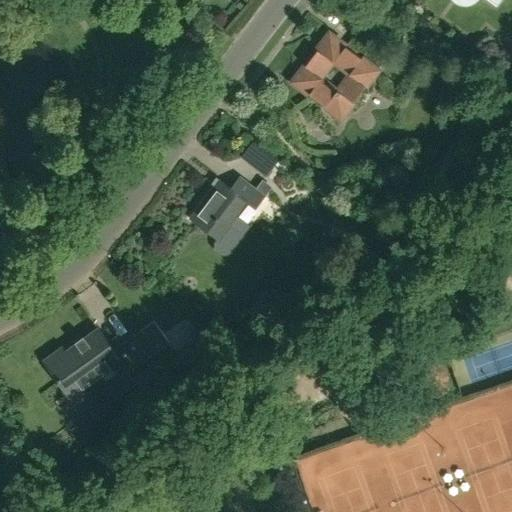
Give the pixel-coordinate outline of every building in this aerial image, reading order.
[(350,45),(379,68),(391,51),(360,30),(350,45)] [(377,72),(330,35),(293,83),(341,119),(377,72)] [(189,219),(216,240),(214,243),(214,247),(215,251),(217,254),(221,255),(224,256),(228,255),(251,226),(237,217),(247,203),(256,210),(266,197),(239,177),(230,189),(219,180),(189,219)] [(345,222),(337,219),(331,236),(339,239),(339,241),(370,251),(376,232),(346,221),(345,222)] [(170,345),(154,323),(139,333),(155,355),(170,345)] [(44,362),(70,399),(114,367),(122,379),(150,359),(134,337),(113,352),(97,330),(65,353),(62,349),(44,362)] [(511,334),(493,340),(500,366),(511,362),(511,334)] [(205,355),(195,341),(181,352),(189,364),(205,355)] [(293,356),(266,375),(278,391),(305,373),(303,371),(322,358),(311,343),(293,356)] [(469,351),(470,372),(492,371),(491,350),(469,351)]
